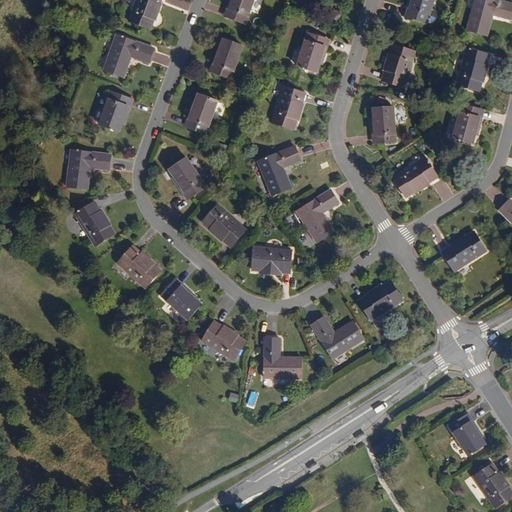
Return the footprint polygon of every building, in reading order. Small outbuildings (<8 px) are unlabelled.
[(161,0),(137,0),(130,21),(151,29),(161,0)] [(233,0),(230,0),(225,16),(228,17),(233,0)] [(255,0),(233,0),(228,17),(247,24),(255,0)] [(435,0),(414,0),(409,17),(429,23),(435,0)] [(511,3),(498,0),(476,0),(468,30),(489,35),(494,14),(511,19),(511,3)] [(355,11),(347,8),(345,15),(353,17),(355,11)] [(329,38),(309,32),(299,66),(318,72),(321,63),(329,38)] [(155,49),(118,35),(105,69),(125,77),(132,56),(150,63),(155,49)] [(324,64),(332,39),(329,38),(321,63),(324,64)] [(244,47),(225,40),(222,50),(214,74),(233,80),(244,47)] [(417,52),(395,46),(384,81),(405,88),(417,52)] [(222,50),(219,48),(210,72),(214,74),(222,50)] [(490,55),(468,49),(458,86),(480,91),(490,55)] [(306,93),(284,87),(273,122),(295,129),(306,93)] [(132,99),(113,92),(101,125),(120,132),(123,123),(132,99)] [(220,99),(201,92),(198,101),(189,125),(208,132),(220,99)] [(126,124),(135,100),(132,99),(123,123),(126,124)] [(198,101),(195,100),(186,124),(189,125),(198,101)] [(483,111),(463,106),(454,140),(473,145),(476,136),(479,126),(483,111)] [(398,145),(395,110),(375,111),(377,133),(377,137),(378,147),(398,145)] [(479,137),(486,112),(483,111),(479,126),(476,136),(479,137)] [(301,162),(296,149),(260,164),(274,197),(293,189),(284,169),(301,162)] [(112,155),(73,150),(69,186),(89,188),(92,167),(110,169),(112,155)] [(207,187),(187,158),(170,169),(191,199),(207,187)] [(407,198),(438,177),(425,158),(394,178),(407,198)] [(340,205),(333,193),(300,214),(309,228),(320,245),(337,234),(325,215),(340,205)] [(511,200),(500,211),(511,222),(511,200)] [(115,235),(95,203),(76,215),(96,247),(115,235)] [(247,230),(220,205),(204,222),(232,247),(247,230)] [(488,252),(475,233),(444,253),(456,272),(488,252)] [(161,271),(133,247),(118,263),(146,288),(161,271)] [(294,251),(256,248),(254,270),(262,271),(283,273),(292,274),(294,251)] [(198,296),(178,279),(176,281),(195,299),(198,296)] [(195,299),(176,281),(162,297),(189,320),(202,305),(195,299)] [(403,301),(391,282),(360,302),(372,321),(403,301)] [(333,335),(323,320),(311,328),(332,360),(362,341),(351,324),(333,335)] [(247,342),(216,322),(203,342),(235,362),(247,342)] [(280,357),(280,339),(265,339),(265,378),(301,379),(302,357),(280,357)] [(238,403),(240,395),(230,393),(229,401),(238,403)] [(470,415),(467,416),(479,436),(481,438),(484,437),(470,415)] [(479,436),(467,416),(450,427),(469,457),(486,446),(481,438),(479,436)] [(511,497),(511,492),(493,465),(474,478),(495,509),(511,497)]
